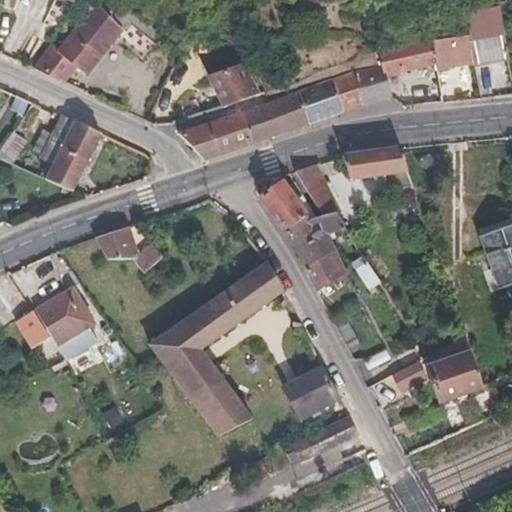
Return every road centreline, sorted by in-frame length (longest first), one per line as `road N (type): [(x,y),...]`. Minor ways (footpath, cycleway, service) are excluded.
road 1 (residential): [(224,173),(274,243),(420,511)]
road 2 (secondary): [(224,173),(361,133),(511,116)]
road 3 (residential): [(0,72),(152,141),(197,180)]
road 4 (secondary): [(0,253),(197,180)]
